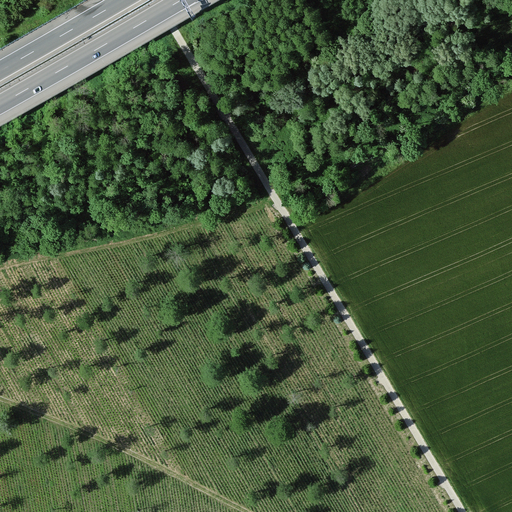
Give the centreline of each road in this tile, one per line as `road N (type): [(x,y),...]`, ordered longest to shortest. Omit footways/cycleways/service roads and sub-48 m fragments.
road 1 (track): [(461,511),(156,0)]
road 2 (track): [(245,511),(0,397)]
road 3 (motorway): [(0,104),(181,0)]
road 4 (motorway): [(122,0),(0,70)]
